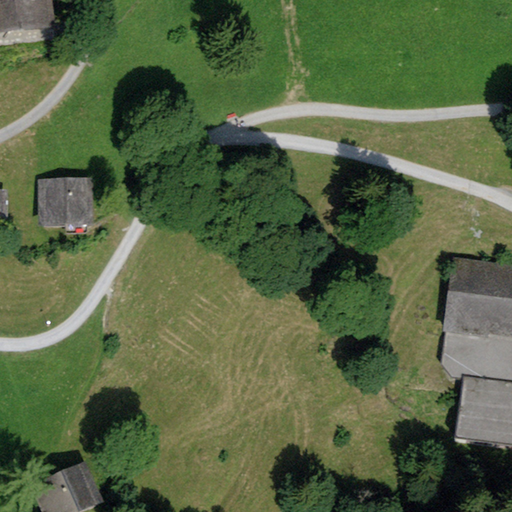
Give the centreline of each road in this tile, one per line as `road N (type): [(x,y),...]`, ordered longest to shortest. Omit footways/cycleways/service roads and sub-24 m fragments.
road 1 (residential): [(511,203),(347,147),(265,137),(201,140)]
road 2 (unclassified): [(201,140),(284,110),(511,107)]
road 3 (residential): [(201,140),(173,162),(71,324),(39,339),(0,343)]
road 4 (residential): [(0,137),(58,92),(105,0)]
